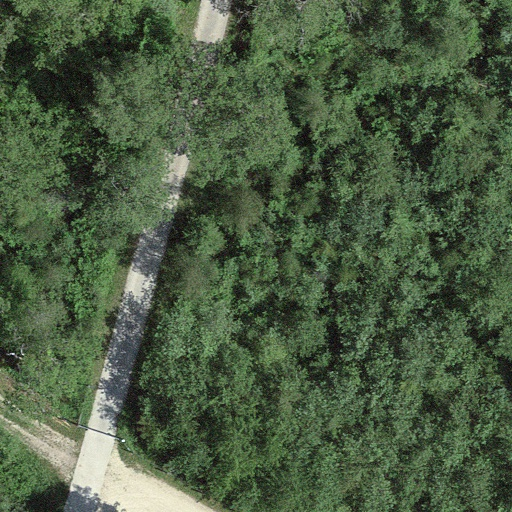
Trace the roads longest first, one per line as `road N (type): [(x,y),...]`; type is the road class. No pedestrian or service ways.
road 1 (track): [(103,449),(221,0)]
road 2 (track): [(0,376),(103,449)]
